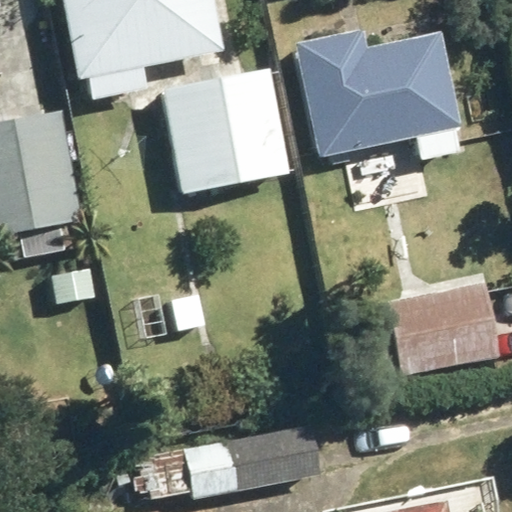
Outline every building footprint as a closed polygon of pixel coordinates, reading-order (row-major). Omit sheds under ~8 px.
[(50,0),(66,83),(77,80),(81,103),(139,92),(135,69),(211,55),(200,0),(50,0)] [(284,47),(308,160),(405,140),(409,161),(454,152),(430,35),(351,52),(348,34),(284,47)] [(151,91),(173,195),(281,173),(260,69),(151,91)] [(0,124),(0,238),(75,223),(53,114),(0,124)] [(377,305),(392,380),(489,360),(474,285),(377,305)] [(52,471),(59,511),(144,511),(142,502),(181,495),(182,502),(311,479),(301,427),(52,471)] [(435,511),(433,503),(389,511),(435,511)]
